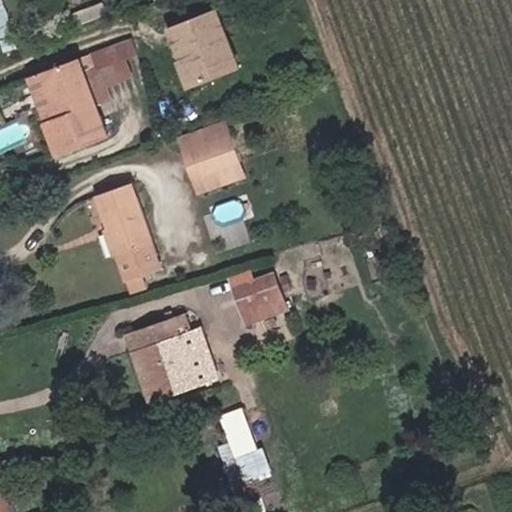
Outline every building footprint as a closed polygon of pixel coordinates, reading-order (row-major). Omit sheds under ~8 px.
[(7,0),(0,0),(0,35),(2,46),(15,44),(7,0)] [(165,25),(185,83),(236,66),(216,8),(165,25)] [(96,67),(135,53),(133,45),(129,35),(76,54),(94,106),(107,101),(96,67)] [(94,106),(76,54),(69,57),(29,72),(29,73),(55,150),(104,131),(94,106)] [(181,149),(230,134),(226,121),(177,136),(181,149)] [(11,126),(0,128),(0,146),(15,144),(11,126)] [(230,134),(181,149),(188,172),(236,156),(230,134)] [(236,156),(188,172),(192,185),(240,169),(236,156)] [(80,192),(110,283),(135,276),(131,262),(149,256),(121,177),(80,192)] [(264,264),(225,274),(237,311),(274,301),(264,264)] [(119,307),(148,405),(208,386),(185,311),(171,314),(164,291),(119,307)] [(148,405),(119,307),(109,310),(138,408),(148,405)] [(217,409),(239,470),(264,461),(255,436),(247,440),(235,404),(217,409)] [(0,511),(9,511),(0,482),(0,511)]
